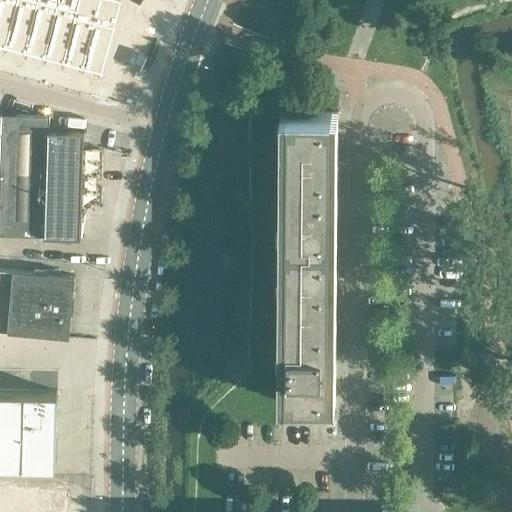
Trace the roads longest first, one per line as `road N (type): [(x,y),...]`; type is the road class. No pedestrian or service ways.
road 1 (secondary): [(120,511),(133,253),(162,132)]
road 2 (unclassified): [(162,132),(0,88)]
road 3 (secondary): [(162,132),(206,0)]
